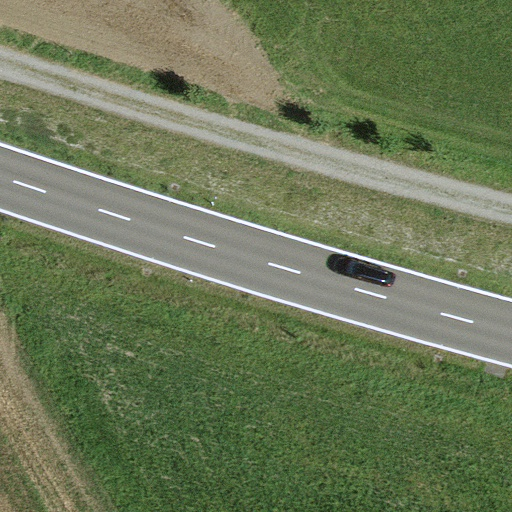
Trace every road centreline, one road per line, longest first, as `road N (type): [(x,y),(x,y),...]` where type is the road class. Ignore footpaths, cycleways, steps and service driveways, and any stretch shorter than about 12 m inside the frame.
road 1 (secondary): [(511,331),(0,175)]
road 2 (track): [(511,206),(236,137),(0,57)]
